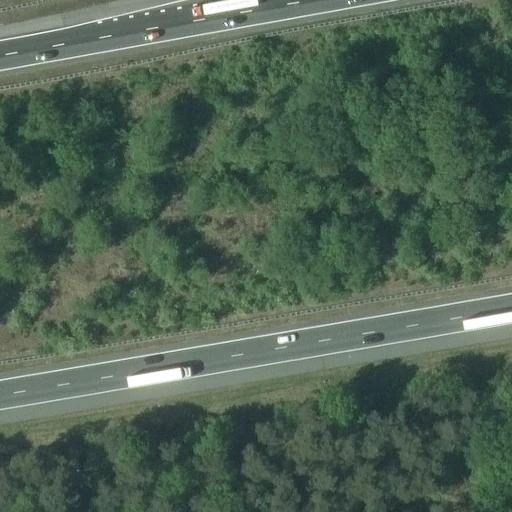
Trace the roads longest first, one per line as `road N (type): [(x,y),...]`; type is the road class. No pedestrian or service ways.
road 1 (motorway): [(0,396),(511,308)]
road 2 (motorway): [(317,0),(0,56)]
